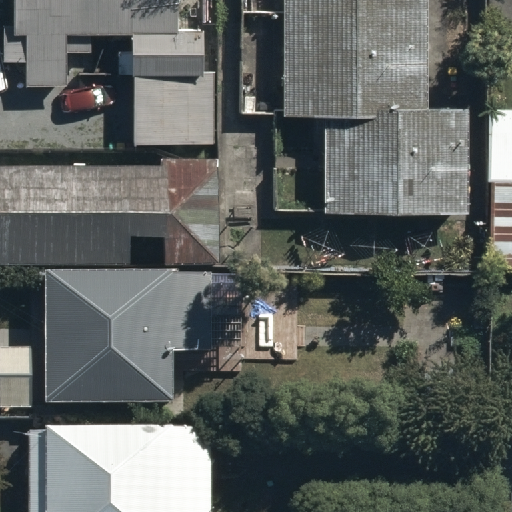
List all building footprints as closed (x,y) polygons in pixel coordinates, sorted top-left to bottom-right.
[(9,0),(9,23),(0,22),(0,65),(24,65),(25,97),(70,97),(70,38),(126,37),(127,161),(211,160),(210,28),(181,28),(181,0),(9,0)] [(285,0),(287,121),(326,121),(327,222),(471,220),(469,114),(431,114),(429,0),(285,0)] [(511,127),(494,129),(496,201),(511,200),(511,127)] [(185,177),(0,173),(0,264),(184,267),(185,177)] [(212,270),(46,270),(46,400),(174,401),(174,351),(212,351),(212,270)] [(32,352),(0,351),(0,412),(31,412),(32,352)] [(215,511),(217,434),(51,431),(51,440),(36,440),(34,511),(215,511)]
